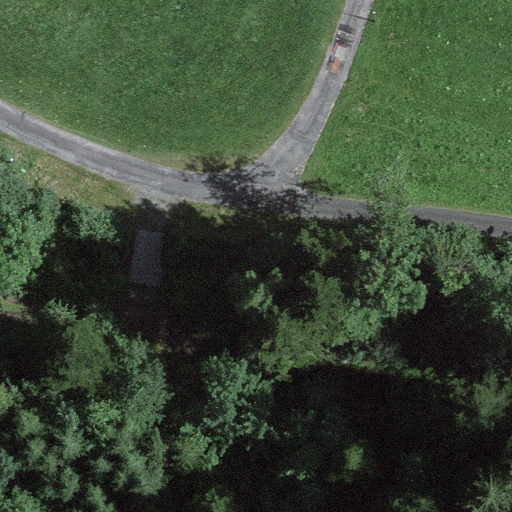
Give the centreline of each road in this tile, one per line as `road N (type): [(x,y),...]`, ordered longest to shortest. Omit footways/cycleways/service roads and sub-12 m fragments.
road 1 (track): [(0,110),(64,147),(161,178),(511,227)]
road 2 (track): [(161,178),(144,302),(162,333),(511,407)]
road 3 (track): [(257,195),(314,108),(361,0)]
